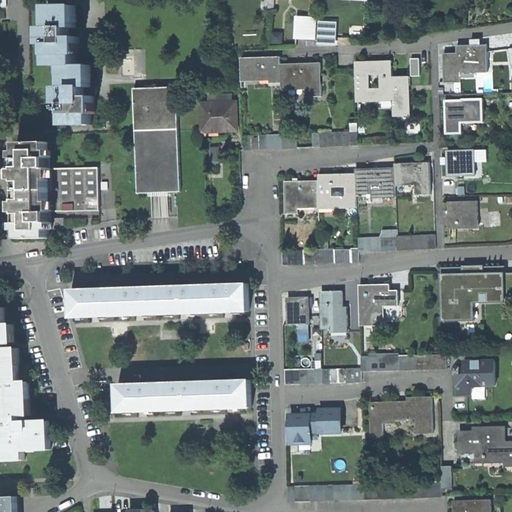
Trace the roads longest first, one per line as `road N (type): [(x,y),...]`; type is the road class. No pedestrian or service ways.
road 1 (residential): [(32,261),(99,480),(276,511)]
road 2 (residential): [(32,261),(266,221)]
road 3 (residential): [(511,252),(276,275)]
road 4 (residential): [(511,26),(292,52)]
road 5 (residential): [(266,221),(265,162),(421,146)]
road 6 (residential): [(279,394),(446,378)]
